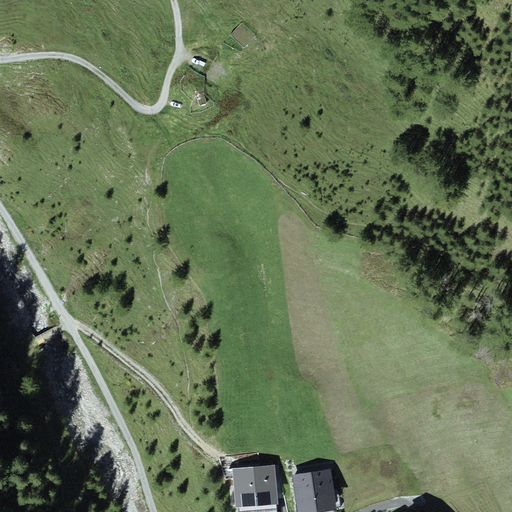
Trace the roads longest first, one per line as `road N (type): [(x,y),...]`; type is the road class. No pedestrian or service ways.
road 1 (track): [(0,57),(72,55),(136,103),(155,105),(178,42),(173,0)]
road 2 (track): [(154,511),(123,423),(66,324)]
road 3 (track): [(66,324),(33,246),(0,201)]
